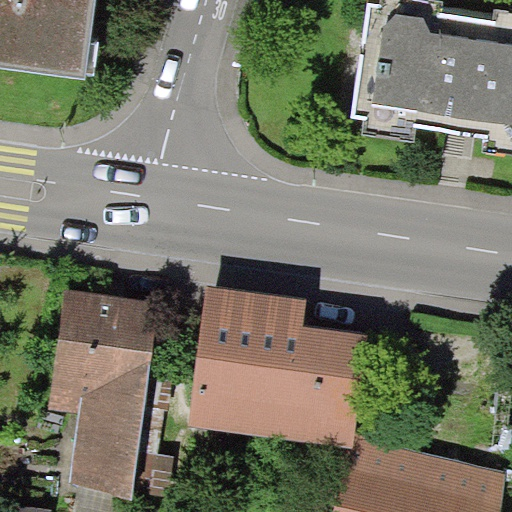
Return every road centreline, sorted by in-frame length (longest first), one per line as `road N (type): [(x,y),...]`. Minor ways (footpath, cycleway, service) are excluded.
road 1 (secondary): [(511,257),(149,204)]
road 2 (residential): [(149,204),(210,0)]
road 3 (secondary): [(149,204),(0,182)]
